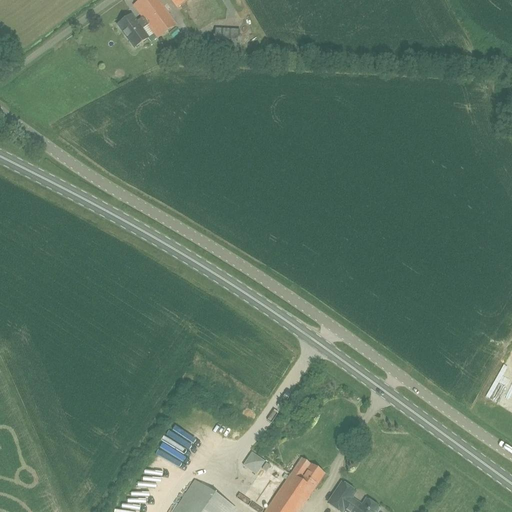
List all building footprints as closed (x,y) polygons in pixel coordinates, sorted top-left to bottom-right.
[(157,39),(175,26),(156,0),(142,0),(134,6),(142,18),(136,22),(132,16),(118,26),(134,49),(148,39),(142,31),(148,26),(157,39)] [(170,0),(177,9),(189,0),(170,0)] [(213,51),(240,52),(241,30),(215,29),(213,51)] [(264,462),(251,453),(243,466),(255,474),(264,462)] [(265,511),(298,511),(324,474),(310,465),(302,459),(265,511)] [(232,511),(234,510),(193,483),(173,511),(232,511)] [(362,506),(351,498),(355,492),(342,483),(328,504),(340,511),(341,511),(343,510),(346,511),(377,511),(379,509),(366,500),(362,506)]
